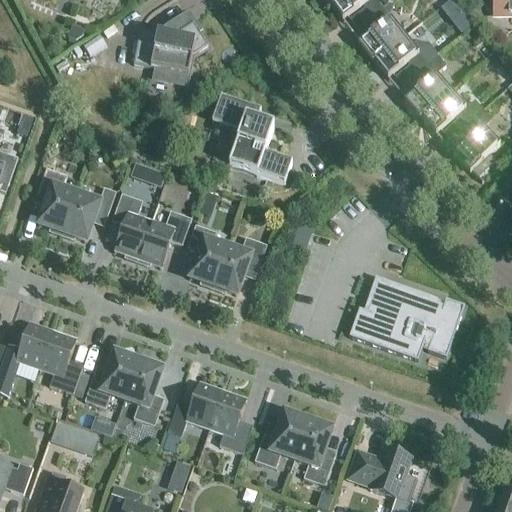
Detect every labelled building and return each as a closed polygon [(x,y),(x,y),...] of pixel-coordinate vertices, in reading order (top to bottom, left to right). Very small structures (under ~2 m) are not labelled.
[(382,12),(373,0),(337,0),(329,6),(344,26),(345,25),(344,23),(367,7),(375,18),(382,12)] [(434,0),(431,7),(440,11),(444,0),(434,0)] [(511,0),(496,0),(497,19),(511,19),(511,0)] [(472,28),(452,3),(441,12),(460,38),(472,28)] [(392,11),(389,6),(382,12),(388,19),(392,11)] [(388,19),(382,12),(375,18),(383,28),(361,46),(359,45),(358,45),(374,65),(405,40),(388,19)] [(171,42),(141,36),(134,69),(164,75),(163,81),(187,86),(193,60),(208,50),(193,28),(171,42)] [(84,33),(72,29),(68,41),(75,44),(81,40),(84,33)] [(420,74),(437,60),(438,59),(428,47),(410,46),(405,40),(374,65),(389,84),(390,83),(389,82),(411,64),(420,74)] [(451,95),(436,78),(445,70),(437,60),(420,74),(429,85),(407,104),(406,102),(405,103),(421,122),(451,95)] [(474,105),(466,112),(451,95),(421,122),(437,140),(438,139),(437,138),(458,119),(468,129),(475,123),(474,122),(482,114),(474,105)] [(221,101),(212,126),(241,137),(229,170),(285,189),(292,167),(265,158),(274,132),(257,126),(261,115),(221,101)] [(27,141),(33,124),(23,120),(17,137),(27,141)] [(490,159),(500,149),(475,123),(468,129),(477,139),(456,159),(455,157),(454,158),(482,187),(483,186),(479,182),(496,166),(490,159)] [(0,187),(8,190),(17,163),(0,156),(0,187)] [(147,174),(135,169),(130,182),(143,187),(147,174)] [(61,241),(76,199),(62,194),(67,180),(46,173),(36,200),(48,204),(39,230),(51,234),(50,236),(61,241)] [(153,183),(165,187),(168,177),(157,173),(153,183)] [(106,224),(116,197),(104,193),(99,207),(76,199),(61,241),(73,245),(74,242),(86,246),(95,221),(106,224)] [(205,198),(198,217),(209,221),(216,202),(205,198)] [(137,267),(151,226),(137,221),(142,207),(121,199),(112,227),(123,231),(114,256),(126,261),(125,263),(137,267)] [(182,251),(191,224),(170,216),(165,230),(151,226),(137,267),(148,271),(149,269),(161,273),(170,247),(182,251)] [(212,294),(227,252),(213,247),(216,238),(195,230),(187,253),(199,257),(190,283),(201,287),(201,290),(212,294)] [(307,256),(313,238),(301,234),(295,252),(307,256)] [(257,278),(266,250),(246,243),(241,257),(227,252),(212,294),(224,298),(225,295),(237,299),(246,274),(257,278)] [(359,314),(349,342),(418,366),(423,350),(429,352),(427,356),(446,363),(464,311),(446,304),(444,309),(438,308),(438,307),(377,286),(367,316),(359,314)] [(39,375),(53,336),(30,328),(20,356),(7,352),(0,371),(0,397),(8,400),(19,368),(39,375)] [(69,367),(77,345),(53,336),(39,375),(53,380),(49,391),(73,400),(83,372),(69,367)] [(124,405),(139,364),(127,359),(126,362),(114,358),(105,384),(94,380),(85,407),(105,414),(110,400),(124,405)] [(152,400),(162,374),(150,370),(151,368),(139,364),(124,405),(138,410),(133,424),(154,431),(164,404),(152,400)] [(174,419),(167,437),(180,442),(186,427),(209,435),(223,396),(199,388),(187,424),(174,419)] [(252,431),(239,426),(246,404),(223,396),(209,435),(223,440),(219,451),(243,459),(252,431)] [(294,465),(309,423),(297,419),(296,422),(284,418),(275,443),(264,439),(255,467),(275,474),(280,460),(294,465)] [(91,435),(110,441),(114,430),(95,423),(91,435)] [(322,460),(331,434),(320,430),(321,427),(309,423),(294,465),(308,470),(303,484),(324,491),(334,464),(322,460)] [(92,461),(98,442),(76,434),(56,427),(50,446),(92,461)] [(162,455),(173,459),(176,451),(164,447),(162,455)] [(357,457),(348,484),(370,492),(369,495),(395,504),(408,508),(409,506),(417,484),(405,480),(412,462),(384,453),(380,465),(357,457)] [(190,471),(177,466),(172,480),(185,484),(190,471)] [(10,471),(0,467),(0,499),(3,491),(10,494),(10,495),(23,500),(33,473),(19,469),(17,474),(10,472),(10,471)] [(79,510),(83,498),(63,491),(66,482),(53,477),(50,486),(48,485),(38,511),(80,511),(81,511),(79,510)] [(139,511),(143,501),(114,491),(106,511),(139,511)] [(511,511),(511,497),(504,495),(497,511),(511,511)]
